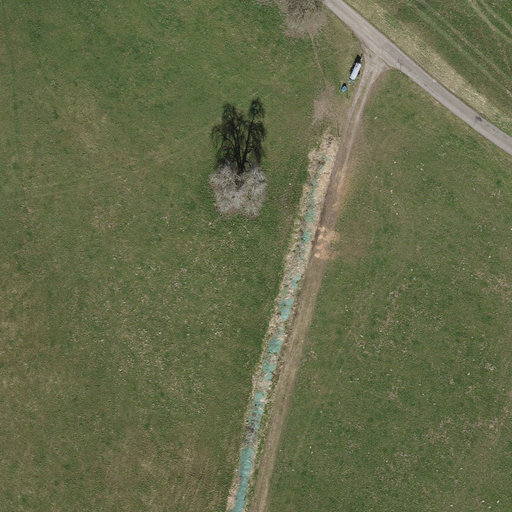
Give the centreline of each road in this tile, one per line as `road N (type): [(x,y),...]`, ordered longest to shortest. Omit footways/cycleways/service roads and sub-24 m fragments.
road 1 (track): [(383,46),(355,106),(255,511)]
road 2 (unclassified): [(511,147),(328,0)]
